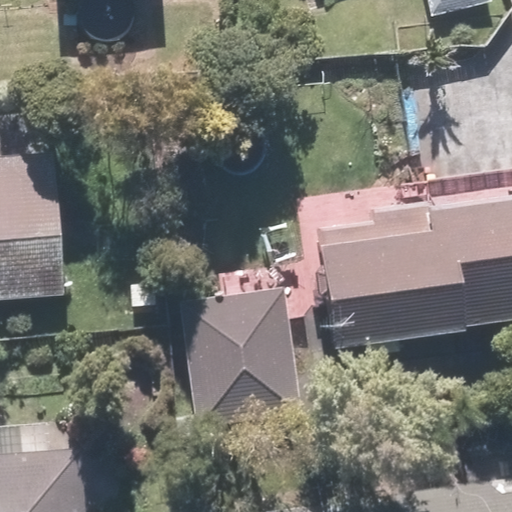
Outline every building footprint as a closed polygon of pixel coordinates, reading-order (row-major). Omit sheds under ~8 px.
[(490,0),(425,0),(429,17),(492,4),(490,0)] [(511,64),(421,83),(441,182),(511,167),(511,64)] [(0,308),(62,308),(60,154),(0,154),(0,308)] [(395,185),(293,200),(301,259),(319,256),(332,347),(511,321),(511,178),(396,195),(395,185)] [(283,286),(179,302),(194,405),(298,390),(283,286)] [(0,511),(84,511),(84,420),(0,420),(0,511)] [(191,511),(193,478),(146,476),(143,511),(191,511)] [(511,511),(511,477),(267,511),(511,511)]
